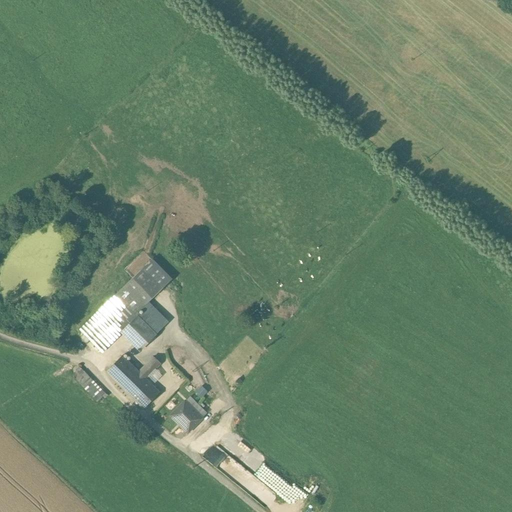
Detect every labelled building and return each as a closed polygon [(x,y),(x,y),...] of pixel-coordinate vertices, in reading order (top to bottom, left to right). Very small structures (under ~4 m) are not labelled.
[(171,279),(152,260),(143,268),(162,288),(171,279)] [(143,268),(133,278),(152,298),(162,288),(143,268)] [(133,278),(115,295),(125,305),(135,315),(145,305),(152,298),(133,278)] [(115,295),(79,330),(89,341),(125,305),(115,295)] [(125,305),(89,341),(101,353),(122,332),(137,317),(135,315),(125,305)] [(164,324),(145,305),(135,315),(149,329),(150,329),(154,334),(164,324)] [(149,329),(137,317),(122,332),(133,343),(140,350),(155,335),(154,334),(150,329),(149,329)] [(138,372),(122,355),(106,372),(130,396),(146,380),(145,379),(138,372)] [(160,364),(153,357),(144,366),(151,373),(160,364)] [(144,366),(138,372),(145,379),(151,373),(144,366)] [(93,382),(82,371),(75,378),(86,389),(93,382)] [(146,380),(130,396),(143,409),(159,392),(146,380)] [(93,382),(86,389),(98,401),(105,394),(93,382)] [(204,385),(198,391),(205,397),(210,391),(204,385)] [(202,418),(185,401),(170,416),(187,433),(202,418)]
